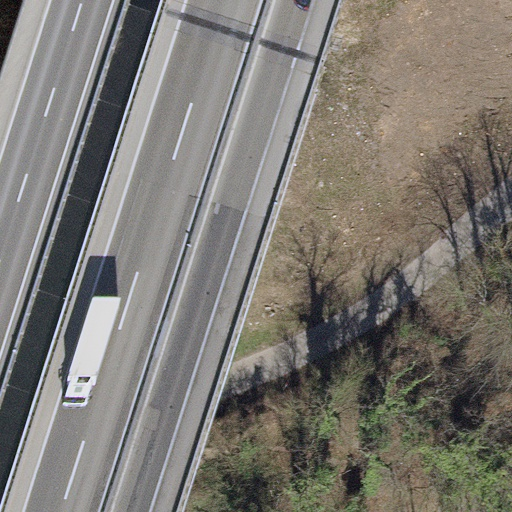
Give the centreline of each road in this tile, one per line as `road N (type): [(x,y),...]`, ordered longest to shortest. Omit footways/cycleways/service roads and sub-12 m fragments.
road 1 (unclassified): [(511,202),(343,329),(0,480)]
road 2 (trunk): [(227,0),(64,511)]
road 3 (trunk): [(134,511),(296,0)]
road 4 (primary): [(84,0),(0,267)]
